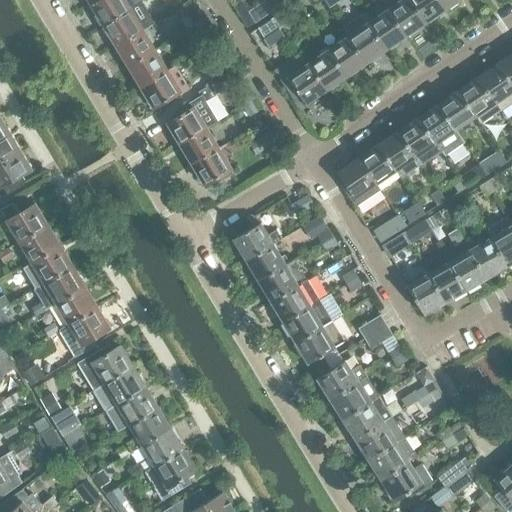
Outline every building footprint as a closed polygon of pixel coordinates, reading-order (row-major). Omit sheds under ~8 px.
[(98,0),(92,4),(105,25),(143,2),(143,1),(142,1),(141,0),(98,0)] [(265,0),(249,11),(256,23),(273,11),(282,5),(278,0),(265,0)] [(383,0),(389,9),(388,9),(406,36),(425,23),(409,0),(383,0)] [(409,0),(425,23),(445,9),(439,0),(409,0)] [(439,0),(445,9),(459,0),(439,0)] [(105,25),(117,45),(143,30),(156,22),(143,2),(105,25)] [(290,7),(298,18),(305,12),(298,2),(290,7)] [(388,9),(368,23),(386,50),(406,36),(388,9)] [(189,15),(196,26),(203,22),(196,10),(189,15)] [(259,28),(266,38),(284,25),(277,16),(259,28)] [(203,22),(196,26),(202,37),(209,32),(203,22)] [(368,23),(348,37),(366,63),(386,50),(368,23)] [(117,45),(129,66),(155,51),(143,30),(117,45)] [(348,37),(328,50),(346,77),(366,63),(348,37)] [(328,50),(308,64),(326,90),(346,77),(328,50)] [(129,66),(142,86),(168,71),(167,71),(155,51),(129,66)] [(326,90),(308,64),(301,54),(275,71),(295,101),(302,96),(307,103),(326,90)] [(511,54),(498,64),(511,84),(511,54)] [(207,74),(213,84),(234,72),(227,62),(207,74)] [(511,84),(498,64),(478,78),(501,111),(511,103),(511,84)] [(168,71),(142,86),(155,108),(180,92),(182,94),(192,88),(177,65),(167,71),(168,71)] [(173,131),(181,144),(206,128),(219,121),(207,101),(214,97),(215,98),(216,98),(216,97),(219,95),(240,83),(245,80),(239,69),(234,72),(213,84),(200,92),(205,101),(197,99),(176,112),(179,117),(163,126),(168,135),(173,131)] [(478,78),(458,91),(475,116),(477,115),(482,124),(501,111),(478,78)] [(456,129),(457,128),(475,116),(458,91),(439,104),(456,129)] [(251,101),(245,105),(243,106),(250,117),(258,112),(251,101)] [(439,104),(418,118),(435,143),(437,142),(443,151),(463,137),(457,128),(456,129),(439,104)] [(0,115),(0,139),(11,133),(1,115),(0,115)] [(418,118),(399,132),(416,157),(417,155),(423,164),(423,165),(443,151),(437,142),(435,143),(418,118)] [(258,126),(249,131),(253,137),(261,132),(258,126)] [(181,144),(194,165),(219,150),(206,129),(181,144)] [(399,132),(379,145),(396,170),(397,169),(402,177),(423,164),(417,155),(416,157),(399,132)] [(0,139),(0,163),(22,151),(11,133),(0,139)] [(250,145),(257,155),(276,143),(270,133),(250,145)] [(379,145),(359,158),(376,184),(377,183),(396,170),(379,145)] [(219,150),(194,165),(206,185),(217,179),(219,183),(232,175),(230,171),(231,170),(219,150)] [(480,163),(479,164),(486,176),(508,162),(500,150),(490,156),(487,150),(476,157),(480,163)] [(22,151),(0,163),(0,181),(3,187),(4,186),(8,193),(27,182),(23,175),(33,169),(22,151)] [(376,184),(359,158),(339,172),(346,181),(341,184),(356,206),(381,189),(377,183),(376,184)] [(486,176),(479,164),(472,169),(479,180),(486,176)] [(452,181),(459,192),(467,188),(460,176),(452,181)] [(496,176),(486,181),(493,193),(503,187),(496,176)] [(493,193),(486,181),(480,186),(487,197),(493,193)] [(432,194),(439,205),(447,200),(440,189),(432,194)] [(284,209),(290,219),(315,205),(309,194),(284,209)] [(2,208),(21,240),(48,225),(35,203),(21,212),(14,201),(2,208)] [(455,201),(445,207),(452,218),(462,212),(455,201)] [(412,207),(419,218),(427,213),(420,202),(412,207)] [(452,218),(445,207),(439,211),(446,222),(452,218)] [(319,234),(324,242),(334,236),(321,215),(304,225),(312,238),(319,234)] [(374,231),(381,241),(406,225),(399,215),(374,231)] [(486,229),(491,237),(507,265),(511,262),(511,225),(507,217),(486,229)] [(406,232),(413,243),(433,230),(426,219),(406,232)] [(234,238),(247,260),(275,243),(274,243),(283,238),(278,229),(269,234),(262,222),(234,238)] [(21,240),(34,261),(60,246),(48,225),(21,240)] [(384,246),(391,256),(411,243),(405,233),(384,246)] [(334,236),(324,242),(329,250),(339,244),(334,236)] [(491,237),(472,248),(470,249),(486,277),(507,265),(491,237)] [(450,261),(449,261),(466,289),(486,277),(470,249),(472,248),(467,240),(456,247),(461,255),(450,261)] [(247,260),(259,281),(287,264),(275,243),(247,260)] [(24,267),(36,288),(73,266),(60,246),(34,261),(34,262),(24,267)] [(15,255),(10,247),(0,252),(0,256),(3,262),(15,255)] [(423,264),(429,273),(445,301),(466,289),(449,261),(450,261),(445,251),(423,264)] [(259,281),(271,301),(308,279),(296,258),(287,264),(259,281)] [(58,303),(59,303),(85,287),(73,266),(36,288),(35,289),(43,302),(32,308),(37,316),(58,303)] [(343,274),(349,284),(359,278),(353,268),(343,274)] [(445,301),(429,273),(409,285),(425,313),(445,301)] [(359,278),(349,284),(354,291),(364,285),(359,278)] [(271,301),(284,322),(321,301),(308,279),(271,301)] [(59,303),(70,322),(71,323),(97,307),(85,287),(59,303)] [(5,294),(0,297),(0,309),(1,309),(11,303),(5,294)] [(284,322),(296,343),(333,321),(321,301),(284,322)] [(71,323),(70,322),(59,329),(75,356),(95,344),(92,338),(109,327),(97,307),(71,323)] [(359,327),(366,339),(388,326),(381,314),(359,327)] [(11,321),(0,327),(0,329),(4,336),(16,329),(11,321)] [(59,329),(58,327),(54,321),(43,327),(48,336),(59,329)] [(333,321),(296,343),(307,362),(323,353),(335,346),(337,345),(344,340),(333,321)] [(388,326),(366,339),(371,348),(394,335),(388,326)] [(0,345),(0,361),(9,356),(2,344),(0,345)] [(79,363),(95,389),(95,390),(133,367),(120,345),(103,355),(100,350),(79,363)] [(390,351),(395,358),(404,352),(400,345),(390,351)] [(404,352),(395,358),(399,366),(409,360),(404,352)] [(9,356),(0,361),(0,377),(16,368),(9,356)] [(318,378),(331,399),(359,381),(367,375),(361,364),(352,370),(346,360),(333,368),(318,378)] [(24,371),(32,385),(46,376),(39,363),(24,371)] [(94,390),(107,411),(146,388),(133,367),(95,390),(95,389),(94,390)] [(419,400),(429,394),(441,387),(436,379),(415,392),(415,391),(402,399),(407,407),(419,400)] [(331,399),(344,419),(372,402),(372,401),(359,381),(331,399)] [(441,387),(429,394),(419,400),(424,408),(446,395),(441,387)] [(131,424),(158,408),(146,388),(107,411),(119,431),(131,424)] [(63,409),(53,392),(42,398),(52,416),(63,409)] [(344,419),(357,439),(393,416),(380,396),(372,401),(372,402),(344,419)] [(52,416),(64,437),(80,427),(80,426),(82,425),(71,405),(63,409),(52,416)] [(133,452),(144,445),(144,444),(170,428),(158,408),(131,424),(138,436),(128,442),(133,452)] [(357,439),(370,459),(406,437),(393,416),(357,439)] [(1,428),(7,439),(20,431),(14,421),(1,428)] [(439,433),(444,441),(454,435),(465,428),(461,421),(450,427),(439,433)] [(80,427),(64,437),(73,452),(89,443),(80,427)] [(52,428),(41,434),(47,445),(58,438),(52,428)] [(144,445),(156,465),(183,449),(170,428),(144,444),(144,445)] [(454,435),(444,441),(448,448),(470,436),(465,428),(454,435)] [(370,459),(383,480),(411,462),(410,462),(419,456),(406,437),(370,459)] [(0,497),(23,482),(19,475),(23,472),(16,460),(19,458),(20,459),(32,451),(32,450),(35,448),(30,440),(0,457),(0,497)] [(146,471),(147,471),(163,500),(172,495),(192,482),(187,474),(196,469),(183,449),(156,465),(146,471)] [(439,476),(453,494),(474,479),(460,461),(439,476)] [(411,462),(383,480),(395,499),(408,491),(411,496),(433,482),(422,463),(414,468),(411,462)] [(130,470),(135,478),(146,471),(142,463),(130,470)] [(511,464),(495,479),(503,488),(495,495),(508,511),(511,507),(511,464)] [(87,500),(97,492),(87,479),(77,487),(87,500)] [(100,485),(107,494),(113,491),(105,481),(100,485)] [(128,500),(121,488),(110,494),(118,506),(123,503),(128,500)] [(235,511),(223,491),(208,500),(200,488),(161,511),(235,511)] [(47,511),(58,503),(52,497),(42,505),(32,493),(28,496),(22,489),(2,504),(9,511),(47,511)] [(476,501),(481,507),(491,499),(486,493),(476,501)] [(491,499),(481,507),(485,511),(491,511),(498,507),(491,499)] [(136,511),(128,500),(123,503),(118,506),(121,511),(136,511)]
